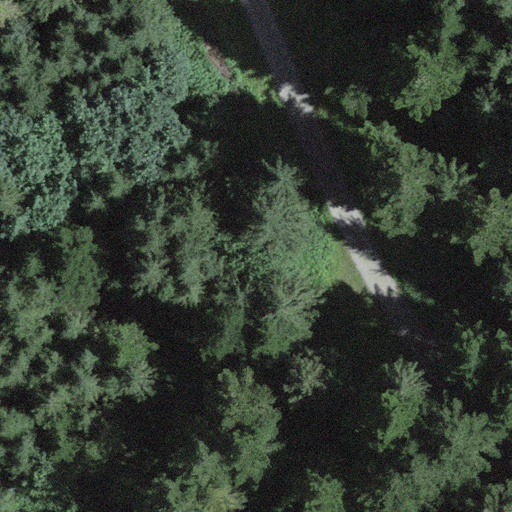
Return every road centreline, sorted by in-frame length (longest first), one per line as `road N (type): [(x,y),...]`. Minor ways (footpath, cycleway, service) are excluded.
road 1 (track): [(511,412),(377,252),(274,0)]
road 2 (track): [(377,252),(105,428),(40,511)]
